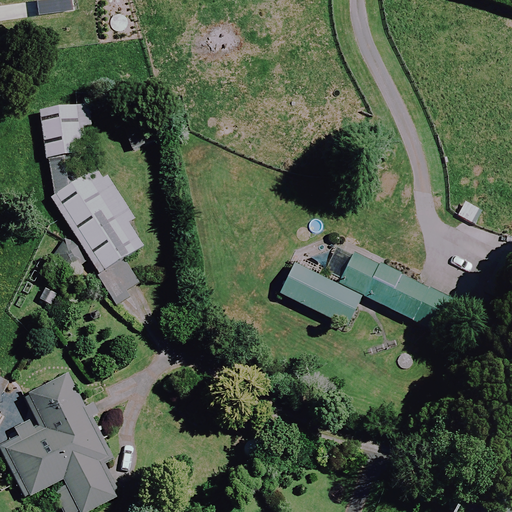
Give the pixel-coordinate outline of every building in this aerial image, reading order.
[(124,262),(145,248),(93,169),(71,183),(68,160),(88,157),(81,104),(39,110),(47,163),(52,196),(103,275),(99,277),(117,305),(141,289),(124,262)] [(113,118),(118,133),(125,131),(133,153),(159,143),(150,116),(137,121),(133,111),(113,118)] [(142,188),(123,199),(136,222),(155,211),(142,188)] [(511,301),(511,252),(509,251),(481,298),(505,313),(511,301)] [(379,267),(356,256),(340,287),(447,341),(463,309),(379,267)] [(362,302),(296,270),(282,298),(348,331),(362,302)] [(112,460),(72,378),(26,400),(37,421),(16,431),(20,440),(1,449),(27,502),(53,489),(64,511),(97,511),(121,500),(103,464),(112,460)]
